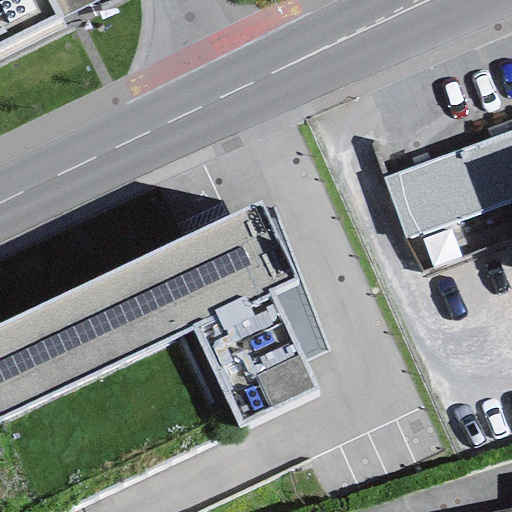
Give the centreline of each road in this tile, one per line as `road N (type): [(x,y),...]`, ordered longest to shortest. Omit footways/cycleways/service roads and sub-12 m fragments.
road 1 (secondary): [(230,92),(0,202)]
road 2 (secondary): [(422,0),(230,92)]
